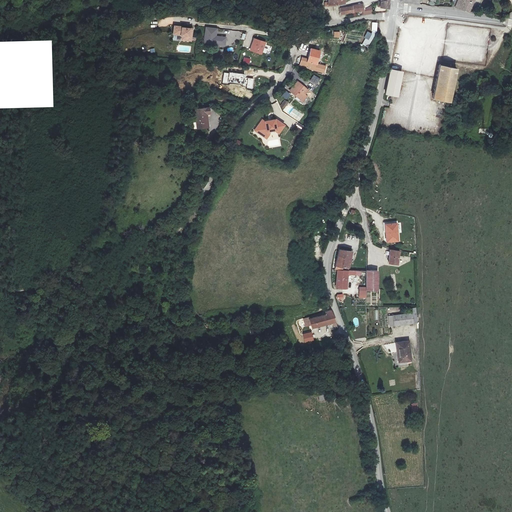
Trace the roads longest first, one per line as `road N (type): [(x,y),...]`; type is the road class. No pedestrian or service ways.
road 1 (unclassified): [(353,196),(327,278),(361,380),(386,511)]
road 2 (track): [(199,202),(105,263),(19,292),(0,288)]
road 3 (residential): [(297,40),(273,89),(224,139),(199,202)]
road 4 (unclassified): [(393,14),(353,196)]
